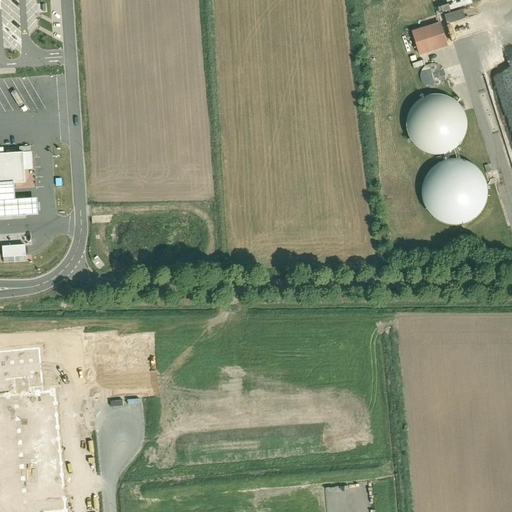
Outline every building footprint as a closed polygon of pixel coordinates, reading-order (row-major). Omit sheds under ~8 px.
[(441,12),(470,5),(468,0),(445,0),(447,5),(439,7),(441,12)] [(443,15),(446,24),(464,18),(461,9),(443,15)] [(439,24),(411,32),(417,54),(445,46),(439,24)] [(419,72),(424,87),(441,82),(439,74),(433,76),(431,69),(419,72)] [(414,147),(422,152),(431,155),(441,154),(450,150),(457,143),(461,135),(463,126),(461,117),(457,109),(451,102),(442,98),(433,97),(424,98),(416,103),(409,110),(405,119),(405,129),(408,139),(414,147)] [(0,215),(40,214),(39,197),(16,199),(15,182),(26,181),(24,152),(0,152),(0,215)] [(427,213),(434,220),(444,224),(454,226),(465,224),(474,218),(482,210),(486,199),(486,188),(483,177),(476,168),(466,162),(455,159),(443,161),(434,165),(426,173),(421,182),(420,193),(422,203),(427,213)] [(4,263),(26,261),(25,245),(3,247),(4,263)]
